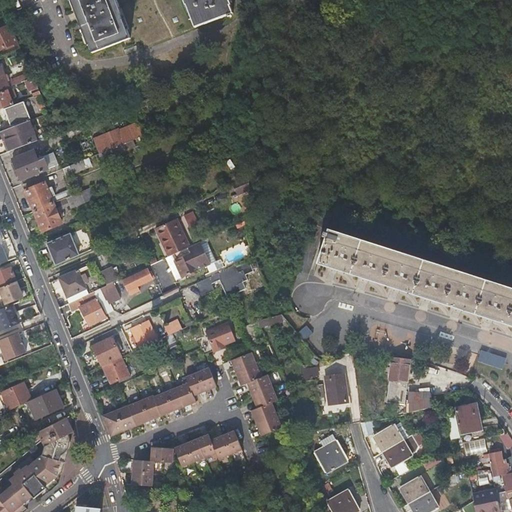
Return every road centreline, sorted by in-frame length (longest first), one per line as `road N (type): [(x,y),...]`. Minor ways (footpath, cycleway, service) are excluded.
road 1 (residential): [(106,455),(0,180)]
road 2 (residential): [(511,349),(335,291),(304,296)]
road 3 (residential): [(45,0),(71,65),(103,65),(161,44),(144,0)]
road 4 (residential): [(106,455),(237,409),(219,364)]
